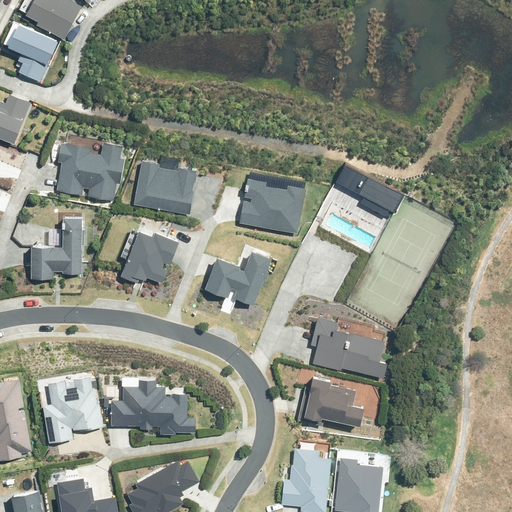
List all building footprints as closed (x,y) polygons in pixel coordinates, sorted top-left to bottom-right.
[(61,0),(60,0),(34,0),(26,16),(37,22),(35,25),(63,40),(81,7),(68,0),(61,0)] [(57,43),(18,25),(8,48),(20,54),(17,60),(23,63),(19,73),(39,82),(57,43)] [(0,105),(0,140),(16,147),(32,102),(9,93),(5,103),(2,102),(0,105)] [(66,185),(117,197),(126,158),(75,146),(66,185)] [(143,161),(135,200),(196,212),(204,173),(143,161)] [(397,214),(406,197),(350,168),(340,185),(365,199),(362,205),(389,219),(393,212),(397,214)] [(249,183),(243,223),(302,233),(308,193),(249,183)] [(31,282),(66,281),(91,281),(90,224),(65,225),(66,251),(30,252),(31,282)] [(184,245),(141,228),(122,278),(165,295),(184,245)] [(224,256),(211,288),(255,305),(272,261),(254,254),(250,266),(224,256)] [(328,318),(314,367),(385,386),(395,350),(345,337),(348,323),(328,318)] [(22,378),(0,382),(0,460),(36,453),(22,378)] [(43,387),(46,404),(39,406),(44,442),(72,438),(106,433),(98,379),(43,387)] [(367,392),(320,379),(308,421),(356,433),(357,430),(369,433),(375,410),(363,407),(367,392)] [(203,405),(194,405),(194,388),(121,387),(121,404),(111,403),(111,426),(202,429),(203,405)] [(302,401),(289,399),(287,410),(300,412),(302,401)] [(333,511),(339,455),(295,450),(292,481),(284,480),(280,511),(333,511)] [(158,511),(164,511),(180,503),(176,497),(198,485),(184,459),(121,494),(130,511),(143,511),(155,505),(158,511)] [(379,511),(388,468),(345,459),(335,509),(352,511),(379,511)] [(87,480),(61,484),(64,511),(121,511),(119,496),(98,499),(97,490),(88,491),(87,480)] [(46,511),(43,493),(16,498),(17,511),(46,511)]
